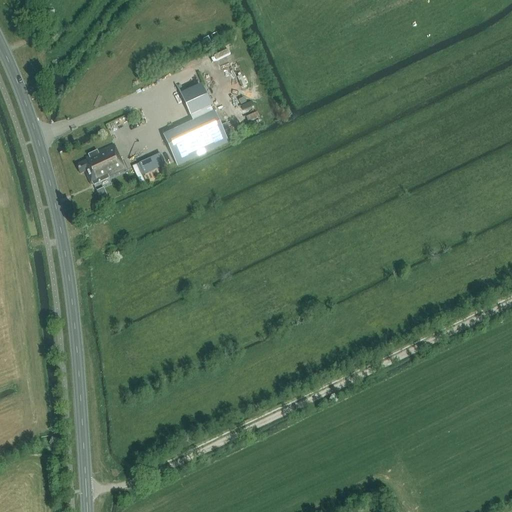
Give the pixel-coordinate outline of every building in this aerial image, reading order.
[(183,98),(191,117),(211,108),(202,89),(183,98)] [(233,102),(241,118),(261,110),(253,93),(233,102)] [(166,138),(179,165),(227,144),(214,116),(166,138)] [(113,123),(117,131),(127,126),(123,118),(113,123)] [(93,184),(94,185),(125,170),(114,145),(86,158),(87,160),(76,165),(80,174),(85,172),(91,185),(93,184)] [(146,186),(141,176),(144,175),(139,164),(132,167),(142,188),(146,186)]
